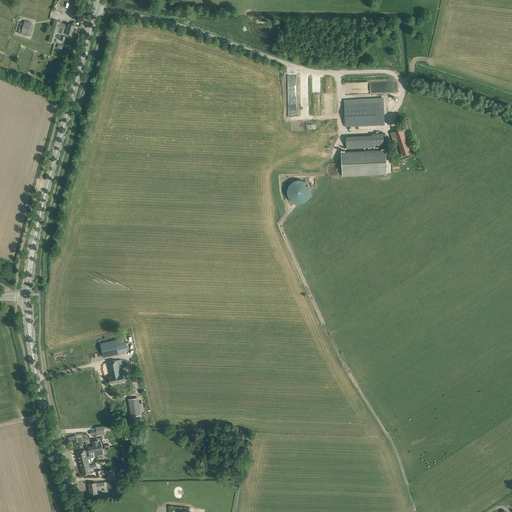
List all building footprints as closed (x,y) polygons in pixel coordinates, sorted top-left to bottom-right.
[(60,21),(55,20),(49,41),(50,42),(51,42),(54,43),(57,32),(66,34),(67,33),(72,35),(75,25),(69,24),(69,25),(60,23),(60,22),(60,21)] [(24,24),(21,23),(19,33),(28,35),(32,23),(24,21),(24,24)] [(345,126),(385,124),(383,99),(344,101),(345,126)] [(405,128),(392,132),(395,142),(398,141),(402,155),(410,153),(407,142),(410,141),(405,128)] [(384,147),(383,135),(357,136),(346,137),(347,149),(358,148),(384,147)] [(341,151),(341,155),(342,176),(387,174),(386,150),(341,151)] [(305,182),(300,181),(297,181),(293,182),(291,184),(289,186),(287,188),(287,191),(287,196),(289,200),(291,201),(294,203),(298,204),(303,204),(307,201),(309,198),(310,194),(310,190),(308,186),(305,182)] [(102,346),(106,358),(119,352),(119,351),(129,347),(124,335),(114,340),(115,341),(102,346)] [(122,364),(121,361),(121,359),(117,360),(107,362),(110,377),(109,377),(110,383),(124,380),(123,374),(121,374),(118,364),(122,364)] [(132,379),(126,380),(129,398),(136,397),(134,384),(133,384),(132,379)] [(133,423),(142,422),(138,398),(129,399),(133,423)] [(105,433),(104,430),(103,426),(100,427),(100,426),(96,427),(96,430),(94,431),(94,430),(93,430),(93,431),(91,431),(91,434),(94,434),(95,437),(98,436),(97,435),(99,434),(99,433),(101,432),(101,434),(105,433)] [(88,445),(86,446),(88,452),(89,452),(91,451),(92,452),(103,449),(102,444),(99,445),(98,440),(93,441),(94,446),(90,447),(90,446),(88,446),(88,445)] [(120,446),(122,455),(129,454),(128,450),(127,450),(125,445),(120,446)] [(77,451),(79,458),(87,456),(85,449),(77,451)] [(87,456),(79,458),(81,465),(89,463),(92,462),(90,458),(93,457),(93,456),(92,455),(90,456),(87,456)] [(89,465),(89,463),(81,465),(83,475),(88,474),(91,473),(90,469),(97,467),(96,464),(89,465)] [(91,494),(96,494),(97,493),(97,490),(97,487),(101,487),(102,490),(106,490),(105,482),(101,483),(101,484),(96,484),(96,483),(89,484),(91,494)]
